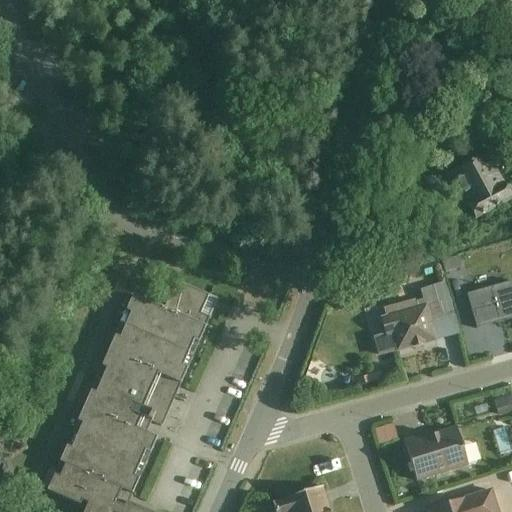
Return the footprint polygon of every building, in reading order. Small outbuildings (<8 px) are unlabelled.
[(470,228),(511,206),(511,189),(494,153),(445,177),(470,228)] [(60,463),(125,491),(137,496),(161,440),(143,432),(146,425),(167,378),(183,385),(219,301),(172,281),(163,303),(135,291),(60,463)] [(377,354),(437,340),(426,297),(383,308),(389,332),(373,336),(377,354)] [(418,480),(469,463),(457,425),(406,442),(418,480)] [(121,501),(125,491),(60,463),(48,489),(91,507),(88,511),(153,511),(131,502),(129,505),(121,501)] [(335,511),(327,486),(275,503),(278,511),(335,511)] [(497,511),(490,488),(427,507),(428,511),(497,511)]
